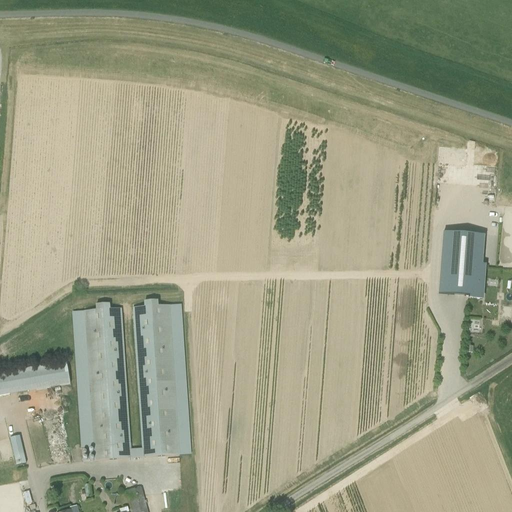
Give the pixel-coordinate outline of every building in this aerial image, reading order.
[(442,233),(438,294),(469,297),(469,299),(482,300),(484,265),(482,265),(484,236),(442,233)] [(494,300),(494,307),(495,314),(502,314),(502,325),(511,325),(511,304),(508,305),(508,300),(494,300)] [(94,461),(179,456),(169,306),(158,307),(157,301),(144,302),(144,308),(133,308),(142,450),(130,451),(121,309),(109,310),(109,305),(96,306),(96,311),(85,312),(94,461)] [(67,362),(0,373),(0,397),(70,385),(67,362)] [(48,453),(42,417),(24,420),(32,470),(46,468),(44,453),(48,453)] [(20,436),(11,439),(17,466),(26,464),(20,436)] [(126,499),(129,499),(133,511),(132,511),(147,511),(141,488),(124,492),(126,499)]
